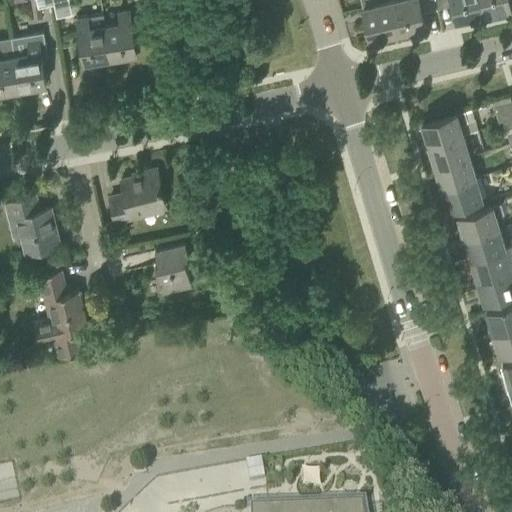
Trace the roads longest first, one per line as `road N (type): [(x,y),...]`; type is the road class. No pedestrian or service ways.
road 1 (residential): [(468,511),(340,83)]
road 2 (residential): [(71,145),(340,83)]
road 3 (residential): [(136,310),(134,284),(95,248),(71,145)]
road 4 (residential): [(340,83),(511,43)]
